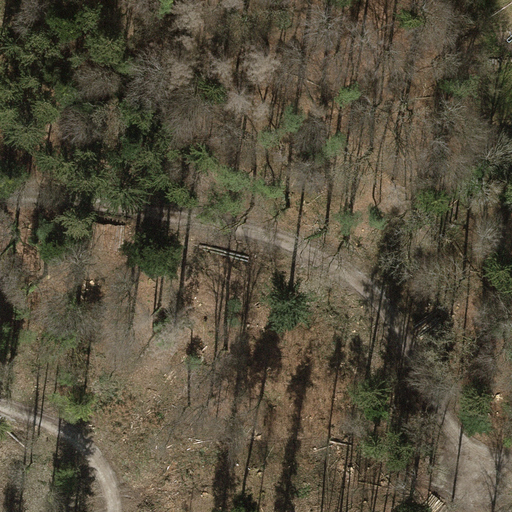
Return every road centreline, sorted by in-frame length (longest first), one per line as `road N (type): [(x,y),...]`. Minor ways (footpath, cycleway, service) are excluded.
road 1 (track): [(511,456),(459,439),(425,356),(379,303),(294,241),(100,195),(0,190)]
road 2 (track): [(0,406),(54,420),(107,462),(109,511)]
